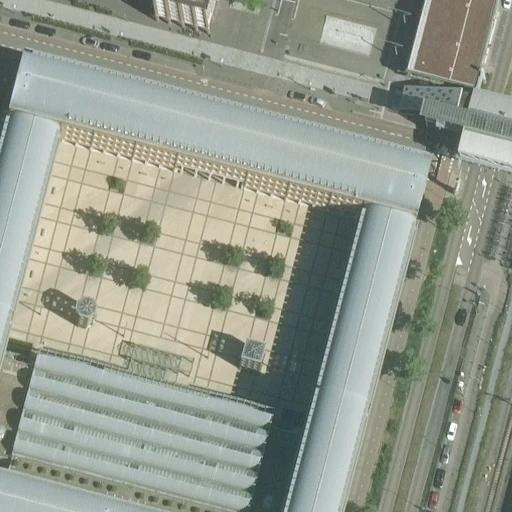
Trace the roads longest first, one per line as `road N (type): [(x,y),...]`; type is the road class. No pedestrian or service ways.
road 1 (residential): [(476,162),(0,39)]
road 2 (secondary): [(476,162),(386,511)]
road 3 (secondary): [(412,511),(499,168)]
road 4 (secondary): [(511,25),(476,162)]
